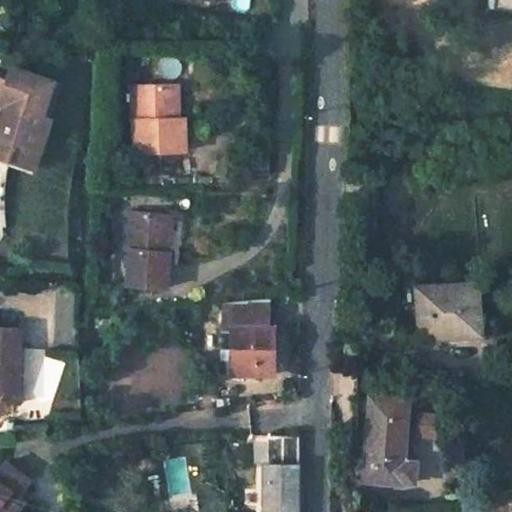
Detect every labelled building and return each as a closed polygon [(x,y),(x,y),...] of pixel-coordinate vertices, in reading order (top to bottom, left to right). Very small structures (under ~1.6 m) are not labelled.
[(511,10),(511,0),(497,0),(497,9),(511,10)] [(48,80),(4,66),(0,75),(0,160),(26,169),(46,118),(36,112),(48,80)] [(140,80),(138,150),(191,151),(192,115),(178,114),(179,81),(140,80)] [(131,251),(130,286),(170,286),(171,253),(163,253),(165,214),(129,213),(127,251),(131,251)] [(171,253),(173,214),(165,214),(163,253),(171,253)] [(270,285),(288,286),(289,268),(271,268),(270,285)] [(407,286),(410,338),(475,332),(470,281),(407,286)] [(232,382),(278,378),(274,330),(270,330),(268,305),(220,308),(222,331),(228,330),(232,382)] [(0,396),(12,397),(12,321),(0,321),(0,396)] [(364,395),(357,479),(396,483),(405,400),(364,395)] [(298,443),(268,439),(269,444),(267,505),(296,508),(297,459),(298,443)] [(0,511),(6,511),(12,502),(6,498),(17,481),(0,471),(0,511)]
